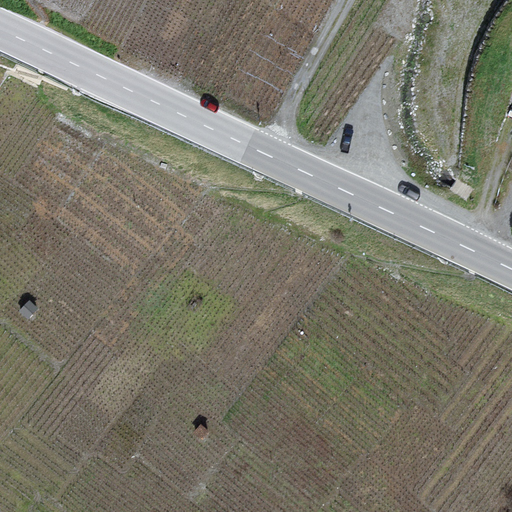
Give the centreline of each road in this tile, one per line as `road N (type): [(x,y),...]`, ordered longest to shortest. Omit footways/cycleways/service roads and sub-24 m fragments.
road 1 (tertiary): [(511,268),(0,29)]
road 2 (track): [(269,155),(344,0)]
road 3 (track): [(511,98),(470,248)]
